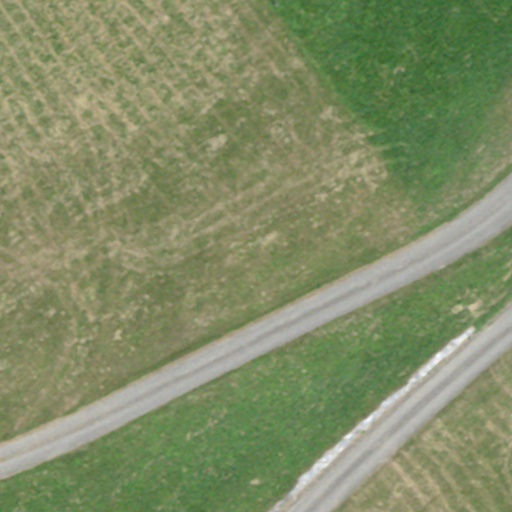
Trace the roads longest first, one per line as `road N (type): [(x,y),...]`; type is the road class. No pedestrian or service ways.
road 1 (track): [(0,462),(456,238),(511,197)]
road 2 (track): [(511,330),(305,511)]
